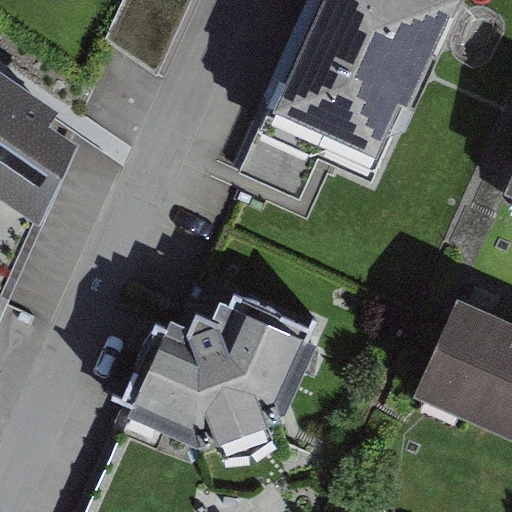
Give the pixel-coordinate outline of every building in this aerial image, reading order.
[(307,0),(250,129),(365,180),(445,0),(307,0)] [(0,178),(26,195),(65,137),(0,94),(0,178)] [(511,157),(500,184),(511,188),(511,157)] [(190,268),(127,391),(217,431),(278,405),(317,311),(190,268)] [(0,270),(0,318),(16,277),(0,270)] [(423,378),(511,414),(511,310),(459,289),(423,378)] [(217,511),(239,511),(233,502),(217,511)]
